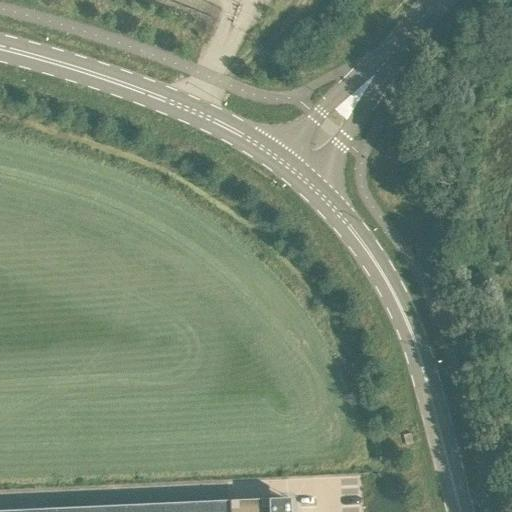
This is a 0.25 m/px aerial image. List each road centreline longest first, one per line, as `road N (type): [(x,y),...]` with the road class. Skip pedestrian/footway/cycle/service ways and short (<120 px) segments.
road 1 (tertiary): [(457,511),(406,326),(377,270),(311,184)]
road 2 (tertiary): [(282,162),(113,84),(0,50)]
road 3 (unclassified): [(384,63),(325,107),(282,162)]
road 4 (unclassified): [(311,184),(384,63)]
